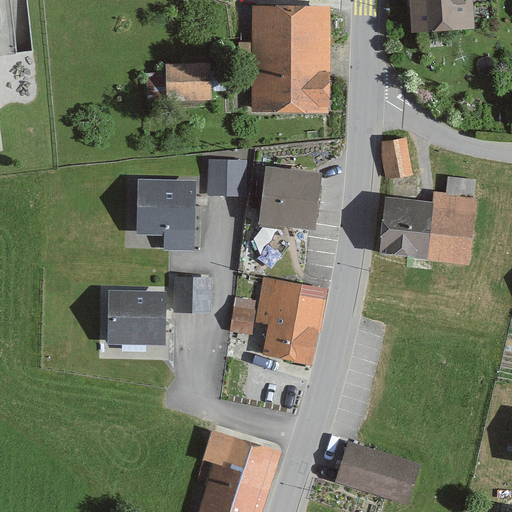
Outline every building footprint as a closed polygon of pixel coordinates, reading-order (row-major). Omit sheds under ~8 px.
[(473,0),(417,0),(417,44),(472,46),(473,0)] [(247,7),(247,114),(332,114),(332,6),(247,7)] [(214,69),(163,66),(161,112),(211,114),(214,69)] [(334,143),(267,138),(262,199),(287,201),(329,204),(334,143)] [(383,144),(383,158),(386,181),(412,177),(407,141),(383,144)] [(250,195),(250,159),(217,160),(218,196),(250,195)] [(193,177),(134,176),(132,255),(192,256),(193,177)] [(501,201),(387,188),(379,257),(475,268),(479,229),(498,231),(501,201)] [(262,199),(262,210),(258,247),(284,248),(287,212),(287,201),(262,199)] [(174,306),(211,307),(212,268),(175,267),(174,306)] [(321,293),(260,280),(252,321),(266,324),(260,356),(306,365),(321,293)] [(164,288),(96,288),(96,359),(164,359),(164,288)] [(217,467),(203,511),(264,511),(283,453),(213,432),(203,463),(217,467)] [(422,465),(350,444),(337,486),(411,509),(422,465)]
